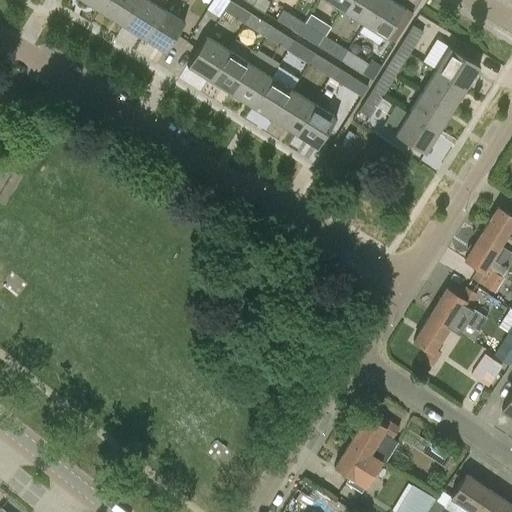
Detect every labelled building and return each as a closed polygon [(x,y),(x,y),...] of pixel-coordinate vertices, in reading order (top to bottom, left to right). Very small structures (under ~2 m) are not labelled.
[(82,0),(100,11),(106,0),(82,0)] [(136,0),(106,0),(100,11),(122,25),(136,0)] [(163,8),(149,0),(136,0),(122,25),(143,38),(163,8)] [(245,24),(252,12),(231,0),(211,0),(206,9),(219,17),(223,10),(245,24)] [(348,0),(326,0),(342,10),(348,0)] [(378,0),(348,0),(342,10),(364,24),(378,0)] [(393,0),(378,0),(364,24),(386,37),(405,7),(393,0)] [(163,8),(143,38),(165,52),(184,22),(163,8)] [(298,33),(304,23),(283,9),(276,20),(298,33)] [(252,12),(245,24),(266,37),(273,26),(252,12)] [(304,23),(298,33),(319,47),(326,36),(304,23)] [(411,24),(398,46),(409,53),(423,31),(411,24)] [(273,26),(266,37),(287,50),(294,39),(273,26)] [(209,80),(228,50),(206,36),(187,66),(209,80)] [(347,50),(326,36),(319,47),(341,60),(347,50)] [(423,59),(435,66),(448,44),(436,37),(423,59)] [(294,39),(287,50),(309,63),(316,52),(294,39)] [(398,46),(385,68),(396,75),(409,53),(398,46)] [(449,47),(435,69),(465,87),(479,65),(449,47)] [(228,50),(209,80),(231,93),(250,63),(228,50)] [(368,63),(347,50),(341,60),(362,73),(368,63)] [(316,52),(309,63),(330,77),(337,65),(316,52)] [(250,63),(231,93),(252,106),(271,76),(250,63)] [(358,79),(337,65),(330,77),(351,90),(358,79)] [(396,75),(385,68),(371,90),(383,97),(396,75)] [(465,87),(435,69),(422,90),(451,109),(465,87)] [(292,90),(271,76),(252,106),(273,120),(292,90)] [(292,90),(273,120),(295,133),(314,103),(292,90)] [(383,97),(371,90),(358,113),(369,120),(383,97)] [(451,109),(422,90),(408,112),(438,131),(451,109)] [(314,103),(295,133),(317,147),(336,117),(314,103)] [(438,131),(408,112),(394,134),(424,153),(438,131)] [(511,211),(510,214),(497,206),(480,232),(499,244),(499,243),(511,223),(511,211)] [(499,244),(480,232),(464,258),(478,267),(471,280),(494,292),(503,276),(485,266),(490,258),(499,263),(503,261),(506,258),(511,251),(499,243),(499,244)] [(465,285),(459,294),(446,286),(430,313),(448,325),(448,326),(458,332),(459,330),(473,338),(486,317),(469,307),(478,293),(465,285)] [(448,325),(430,313),(413,339),(428,348),(421,358),(431,365),(440,351),(434,348),(448,326),(448,325)] [(511,324),(493,354),(509,365),(511,359),(511,324)] [(484,353),(471,374),(488,386),(502,365),(484,353)] [(511,393),(502,409),(511,416),(511,393)] [(367,413),(350,440),(370,452),(383,431),(393,437),(399,426),(386,418),(383,423),(367,413)] [(381,459),(370,452),(350,440),(334,466),(350,476),(346,481),(359,490),(361,491),(381,459)] [(436,499),(427,511),(455,511),(462,502),(473,509),(487,487),(466,473),(462,478),(451,495),(442,490),(436,499)] [(394,511),(427,511),(436,499),(411,484),(395,511),(394,511)] [(473,509),(472,510),(474,511),(501,511),(509,502),(487,487),(473,509)] [(356,511),(335,498),(326,511),(309,511),(306,510),(304,511),(356,511)] [(511,511),(511,503),(509,502),(501,511),(511,511)]
